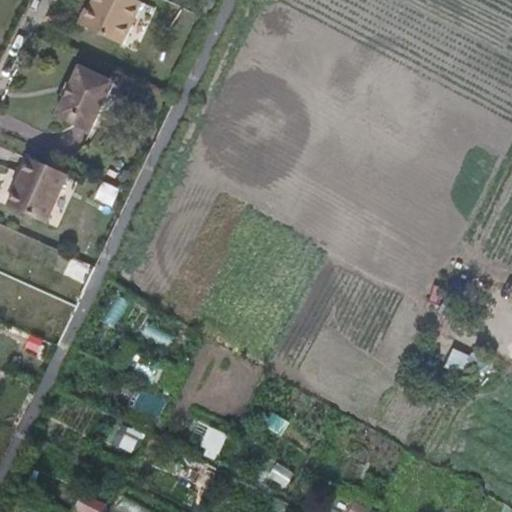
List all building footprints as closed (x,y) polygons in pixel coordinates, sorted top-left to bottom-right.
[(115,51),(137,6),(125,0),(93,0),(92,4),(96,6),(83,35),(115,51)] [(90,137),(112,89),(80,72),(56,120),(90,137)] [(17,155),(0,187),(0,212),(25,225),(51,173),(17,155)] [(48,315),(48,336),(63,336),(63,315),(48,315)] [(142,337),(169,347),(175,333),(148,323),(142,337)] [(453,348),(443,368),(476,383),(485,363),(453,348)] [(136,374),(158,378),(162,359),(140,355),(136,374)] [(135,383),(125,410),(160,423),(170,395),(135,383)] [(274,410),(266,423),(294,440),(302,427),(274,410)] [(116,417),(106,440),(138,454),(148,431),(116,417)] [(211,425),(199,449),(218,458),(230,434),(211,425)] [(212,482),(215,464),(192,460),(189,478),(212,482)] [(73,510),(76,511),(102,511),(107,503),(84,491),(73,510)] [(123,497),(119,508),(129,511),(150,511),(152,508),(123,497)] [(336,497),(329,511),(373,511),(374,510),(336,497)]
